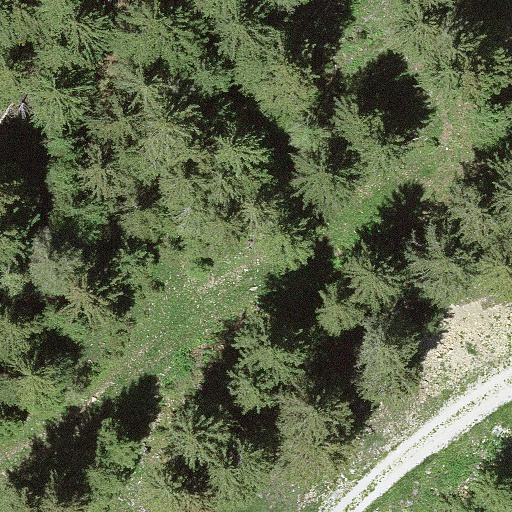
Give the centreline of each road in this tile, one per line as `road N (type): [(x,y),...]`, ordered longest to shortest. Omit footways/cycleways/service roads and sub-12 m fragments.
road 1 (track): [(0,470),(117,388),(210,302),(385,189),(511,151)]
road 2 (track): [(348,511),(511,379)]
